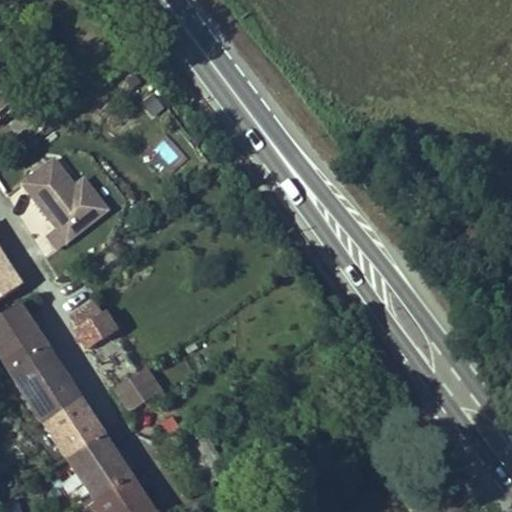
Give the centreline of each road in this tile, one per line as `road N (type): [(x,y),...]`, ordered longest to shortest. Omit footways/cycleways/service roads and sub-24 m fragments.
road 1 (residential): [(454,386),(292,469),(186,508),(168,500),(0,215)]
road 2 (primary): [(167,0),(454,386)]
